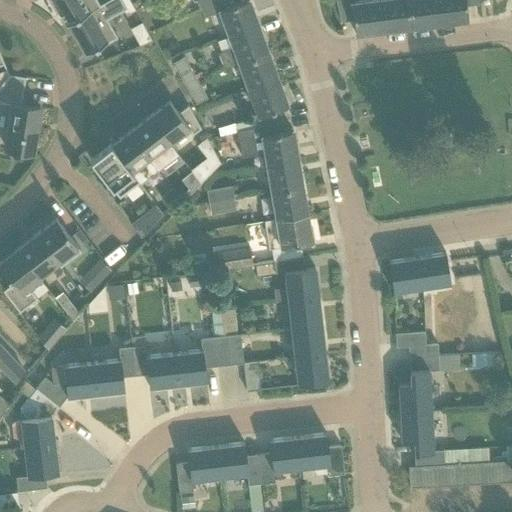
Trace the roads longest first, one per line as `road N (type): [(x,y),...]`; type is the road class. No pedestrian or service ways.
road 1 (residential): [(367,407),(184,428),(150,447),(114,511)]
road 2 (residential): [(0,229),(54,164),(69,117),(66,82),(49,44),(0,13)]
road 3 (residential): [(511,29),(316,56)]
road 4 (residential): [(316,56),(358,245)]
road 5 (residential): [(367,407),(358,245)]
road 6 (residential): [(358,245),(511,221)]
